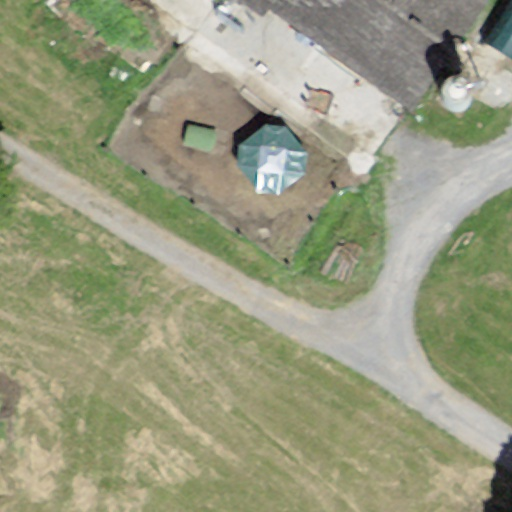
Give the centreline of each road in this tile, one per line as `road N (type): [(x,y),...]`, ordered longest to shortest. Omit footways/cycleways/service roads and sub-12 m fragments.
road 1 (unclassified): [(0,148),(397,383)]
road 2 (unclassified): [(472,167),(208,0)]
road 3 (unclassified): [(472,167),(416,234),(397,300),(397,383)]
road 4 (unclassified): [(397,383),(511,453)]
